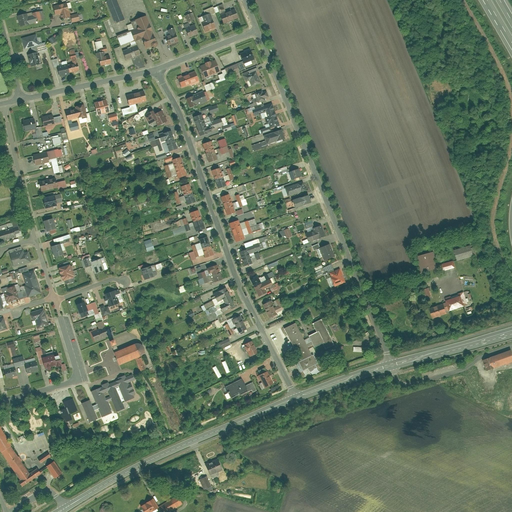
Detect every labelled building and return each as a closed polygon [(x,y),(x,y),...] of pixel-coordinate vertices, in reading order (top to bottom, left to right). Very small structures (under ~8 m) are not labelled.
[(116,0),(108,0),(106,1),(115,23),(125,19),(116,0)] [(55,15),(60,14),(61,19),(71,16),(67,2),(53,6),(55,15)] [(220,15),(224,24),(238,18),(234,9),(220,15)] [(17,16),(20,27),(36,23),(36,21),(45,19),(43,11),(32,13),(17,16)] [(78,13),(70,15),(72,22),(80,21),(78,13)] [(193,13),(186,15),(187,22),(195,20),(193,13)] [(202,16),(204,21),(201,22),(205,31),(215,27),(210,13),(202,16)] [(137,26),(136,28),(131,31),(135,41),(142,38),(146,48),(152,46),(154,47),(155,47),(157,46),(158,43),(157,41),(156,40),(146,16),(135,19),(137,26)] [(185,28),(189,38),(199,34),(195,25),(185,28)] [(165,36),(168,46),(179,42),(173,28),(167,31),(169,35),(165,36)] [(134,41),(130,31),(117,36),(120,46),(134,41)] [(36,35),(21,39),(24,50),(39,46),(36,35)] [(94,42),(96,49),(102,48),(101,41),(94,42)] [(141,55),(138,47),(122,53),(125,62),(141,55)] [(240,54),(244,63),(254,59),(250,48),(243,51),(244,52),(240,54)] [(109,56),(106,56),(105,51),(95,53),(96,58),(99,59),(100,66),(111,64),(109,56)] [(28,55),(31,66),(42,63),(39,55),(38,55),(37,52),(28,55)] [(205,78),(220,72),(215,60),(211,62),(210,60),(205,63),(205,64),(200,66),(205,78)] [(77,62),(67,64),(69,73),(79,71),(77,62)] [(60,77),(69,74),(69,73),(67,64),(57,66),(60,77)] [(236,64),(225,68),(228,77),(239,72),(236,64)] [(177,77),(181,87),(199,80),(195,71),(182,77),(181,75),(177,77)] [(246,82),(249,81),(251,87),(261,83),(256,71),(243,76),(246,82)] [(204,85),(206,91),(215,88),(213,82),(204,85)] [(265,100),(264,98),(268,96),(266,89),(254,93),(258,103),(265,100)] [(126,95),(129,106),(146,101),(144,90),(126,95)] [(185,99),(189,109),(207,101),(203,91),(185,99)] [(94,102),(97,115),(110,112),(106,99),(94,102)] [(75,106),(76,109),(65,111),(68,120),(87,115),(83,104),(75,106)] [(266,113),(267,117),(264,118),(267,125),(269,124),(270,128),(279,125),(271,104),(252,110),(254,117),(266,113)] [(149,124),(155,121),(158,125),(166,121),(161,111),(154,114),(152,110),(144,115),(149,124)] [(116,113),(109,115),(112,126),(115,126),(116,128),(120,127),(116,113)] [(44,127),(55,124),(52,114),(41,117),(44,127)] [(197,126),(205,123),(202,114),(194,117),(197,126)] [(224,132),(236,129),(235,125),(238,124),(236,115),(232,116),(234,123),(222,126),(224,132)] [(25,132),(36,129),(34,118),(22,121),(25,132)] [(70,131),(79,130),(78,122),(72,123),(72,120),(69,121),(70,131)] [(205,123),(197,126),(200,136),(212,131),(210,125),(207,127),(205,123)] [(282,129),(263,135),(266,144),(285,138),(282,129)] [(165,141),(166,142),(174,139),(171,131),(160,135),(162,142),(165,141)] [(60,137),(53,138),(53,146),(61,145),(60,137)] [(219,149),(221,154),(230,152),(225,138),(218,141),(221,148),(219,149)] [(177,149),(174,139),(166,142),(169,152),(177,149)] [(202,144),(206,153),(214,150),(211,141),(202,144)] [(214,150),(206,153),(209,163),(218,159),(214,150)] [(47,152),(33,155),(36,166),(49,163),(47,152)] [(172,160),(175,169),(183,166),(180,157),(172,160)] [(183,166),(175,169),(178,178),(187,175),(183,166)] [(211,170),(215,180),(223,177),(220,167),(211,170)] [(286,173),(289,181),(302,176),(299,168),(286,173)] [(223,177),(215,180),(218,189),(226,186),(223,177)] [(39,182),(41,192),(57,188),(55,178),(39,182)] [(285,189),(288,197),(306,190),(303,182),(285,189)] [(181,186),(184,195),(192,193),(189,184),(181,186)] [(192,193),(184,195),(187,205),(195,202),(192,193)] [(224,206),(232,203),(229,194),(221,197),(224,206)] [(292,199),(295,208),(312,202),(309,194),(292,199)] [(55,195),(42,198),(44,208),(57,205),(55,195)] [(235,212),(232,203),(224,206),(227,215),(235,212)] [(190,213),(193,222),(201,219),(198,210),(190,213)] [(53,218),(43,221),(46,232),(56,229),(53,218)] [(178,227),(189,223),(187,218),(176,221),(178,227)] [(201,219),(193,222),(196,232),(205,229),(201,219)] [(239,220),(229,223),(232,233),(242,229),(239,220)] [(313,228),(314,230),(306,233),(309,242),(325,236),(321,225),(313,228)] [(184,226),(172,230),(174,235),(186,231),(184,226)] [(0,239),(1,241),(16,237),(13,227),(8,228),(9,229),(0,231),(0,239)] [(289,228),(284,230),(287,238),(292,236),(289,228)] [(242,229),(232,233),(235,242),(245,239),(242,229)] [(199,239),(202,248),(210,245),(207,236),(199,239)] [(144,242),(147,252),(154,249),(151,239),(144,242)] [(60,244),(51,247),(54,257),(64,254),(60,244)] [(246,250),(240,252),(243,260),(250,257),(249,254),(261,250),(259,244),(245,249),(246,250)] [(210,245),(202,248),(206,257),(214,255),(210,245)] [(319,249),(324,260),(334,256),(330,245),(319,249)] [(454,250),(457,261),(474,256),(470,245),(454,250)] [(24,253),(23,250),(9,254),(13,267),(31,262),(28,252),(24,253)] [(420,273),(438,268),(434,252),(415,257),(420,273)] [(250,257),(243,260),(246,268),(253,265),(250,257)] [(100,259),(90,262),(94,274),(104,271),(100,259)] [(441,265),(443,272),(455,268),(453,261),(441,265)] [(71,264),(58,268),(60,275),(73,272),(71,264)] [(211,273),(212,275),(220,272),(217,264),(207,268),(209,274),(211,273)] [(141,269),(144,280),(154,277),(150,266),(141,269)] [(340,269),(329,273),(331,277),(331,278),(334,286),(345,282),(340,269)] [(22,275),(25,285),(23,286),(27,298),(41,294),(34,271),(22,275)] [(73,272),(60,275),(62,281),(74,278),(73,272)] [(220,272),(212,275),(214,280),(212,281),(214,284),(220,282),(219,281),(222,280),(220,272)] [(264,275),(266,280),(275,276),(273,272),(264,275)] [(250,281),(254,287),(262,283),(258,276),(250,281)] [(262,283),(254,287),(259,297),(266,293),(264,289),(273,285),(270,279),(262,283)] [(278,283),(275,284),(276,287),(271,289),(272,292),(280,289),(278,283)] [(6,288),(7,292),(3,293),(6,303),(19,299),(14,285),(6,288)] [(218,302),(223,299),(230,296),(226,287),(214,293),(218,302)] [(431,297),(428,288),(421,291),(424,299),(431,297)] [(107,303),(109,307),(119,303),(114,290),(104,294),(105,298),(104,299),(106,304),(107,303)] [(445,298),(450,312),(468,306),(463,292),(445,298)] [(230,296),(223,299),(225,303),(220,306),(223,313),(235,307),(230,296)] [(94,302),(86,305),(84,301),(76,305),(81,318),(89,315),(88,311),(92,310),(94,315),(99,313),(94,302)] [(208,309),(215,305),(212,301),(201,306),(204,311),(208,309)] [(266,312),(274,308),(270,301),(262,305),(266,312)] [(107,304),(99,306),(103,316),(111,313),(107,304)] [(433,319),(447,315),(444,304),(429,308),(433,319)] [(277,314),(274,308),(266,312),(269,318),(277,314)] [(32,321),(35,321),(37,329),(48,325),(43,309),(29,313),(32,321)] [(233,324),(234,324),(235,326),(243,323),(240,316),(231,320),(233,324)] [(305,341),(296,322),(283,328),(299,360),(295,362),(300,372),(307,369),(310,372),(316,366),(315,365),(317,363),(313,355),(311,355),(307,347),(313,345),(314,347),(322,343),(325,349),(334,345),(322,319),(313,323),(317,332),(309,336),(310,338),(305,341)] [(243,323),(235,326),(239,334),(247,330),(243,323)] [(91,333),(95,342),(109,336),(105,327),(91,333)] [(219,349),(231,344),(229,339),(217,344),(219,349)] [(244,345),(250,357),(258,353),(252,341),(244,345)] [(134,345),(113,354),(118,365),(135,359),(138,357),(141,355),(143,351),(142,348),(140,346),(137,345),(134,345)] [(483,360),(487,371),(511,361),(511,350),(483,360)] [(55,359),(54,354),(42,357),(46,372),(52,370),(51,367),(55,366),(55,367),(62,365),(63,371),(66,370),(65,364),(62,365),(60,357),(55,359)] [(15,367),(25,365),(22,357),(13,359),(15,367)] [(139,359),(138,357),(135,359),(141,371),(146,369),(141,358),(139,359)] [(25,363),(28,374),(39,371),(36,360),(25,363)] [(218,378),(222,376),(216,366),(213,368),(218,378)] [(17,376),(15,367),(4,370),(6,379),(17,376)] [(268,372),(258,376),(264,389),(273,384),(268,372)] [(124,402),(133,398),(132,395),(135,394),(131,384),(128,386),(127,383),(134,380),(132,375),(125,378),(124,376),(118,378),(119,380),(116,382),(108,385),(107,383),(102,385),(103,387),(101,388),(100,388),(91,392),(97,405),(92,406),(89,400),(81,404),(89,423),(97,419),(94,411),(98,409),(102,417),(111,413),(110,410),(111,410),(107,402),(112,400),(117,412),(124,409),(121,403),(124,402)] [(249,392),(241,379),(224,388),(230,399),(239,395),(240,397),(249,392)] [(72,400),(64,403),(66,409),(58,412),(63,424),(68,422),(70,426),(73,424),(69,414),(77,411),(72,400)] [(0,428),(0,449),(21,481),(17,484),(21,487),(41,474),(35,467),(28,471),(0,428)] [(50,457),(48,453),(39,459),(41,463),(50,457)] [(205,465),(210,475),(222,470),(218,460),(205,465)] [(54,462),(46,467),(54,479),(62,474),(54,462)] [(199,480),(203,490),(208,492),(213,489),(207,476),(199,480)] [(178,496),(160,506),(164,511),(169,511),(183,504),(178,496)] [(151,511),(158,508),(153,498),(140,506),(141,509),(139,510),(140,511),(151,511)]
